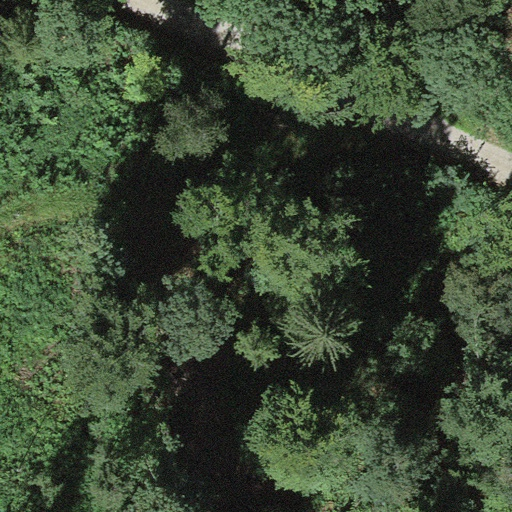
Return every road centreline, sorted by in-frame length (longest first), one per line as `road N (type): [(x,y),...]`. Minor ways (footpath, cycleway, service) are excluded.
road 1 (track): [(446,137),(392,152),(270,160),(34,207),(0,224)]
road 2 (track): [(147,0),(511,165)]
